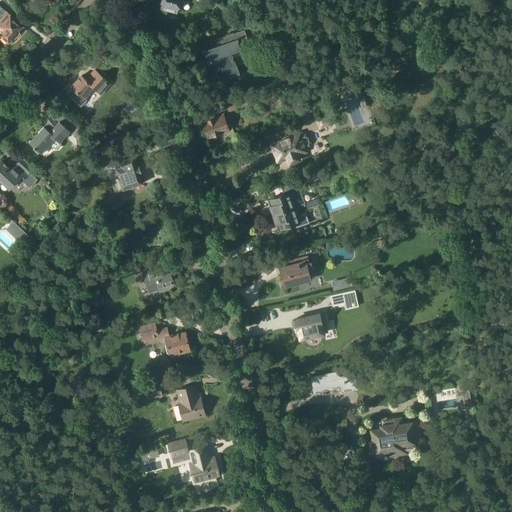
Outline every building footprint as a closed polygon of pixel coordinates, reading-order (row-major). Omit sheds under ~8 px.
[(162,0),(162,3),(160,9),(177,13),(179,7),(180,8),(180,6),(181,6),(183,6),(184,5),(184,3),(184,1),(183,0),(162,0)] [(0,26),(5,31),(1,35),(9,42),(19,30),(21,32),(21,31),(23,32),(26,29),(0,6),(0,16),(1,18),(0,18),(0,26)] [(204,51),(208,61),(217,58),(225,80),(240,74),(232,53),(241,50),(240,46),(249,43),(244,30),(219,39),(221,45),(204,51)] [(85,79),(81,75),(71,86),(83,98),(94,86),(97,89),(100,86),(104,90),(110,83),(95,69),(85,79)] [(337,88),(342,101),(359,95),(354,82),(337,88)] [(358,97),(362,108),(369,106),(365,95),(358,97)] [(245,96),(226,103),(229,112),(248,105),(245,96)] [(45,128),(44,127),(30,142),(42,153),(50,145),(55,149),(59,149),(62,146),(61,142),(60,142),(70,131),(73,134),(73,135),(76,138),(77,143),(83,148),(90,141),(70,122),(65,127),(60,122),(58,124),(49,112),(42,117),(48,125),(45,128)] [(320,130),(337,124),(332,113),(315,119),(320,130)] [(202,122),(208,138),(223,132),(225,139),(236,136),(231,123),(227,124),(224,114),(202,122)] [(301,136),(300,134),(272,144),(278,161),(287,158),(289,163),(300,159),(297,152),(306,149),(305,147),(310,145),(311,141),(309,136),(306,134),(301,136)] [(118,178),(112,180),(114,188),(119,190),(122,189),(122,190),(143,183),(140,173),(141,173),(139,166),(138,167),(134,156),(119,161),(121,167),(116,169),(118,178)] [(0,179),(10,189),(20,179),(22,182),(22,181),(30,188),(38,179),(30,172),(34,168),(28,162),(27,163),(22,158),(11,170),(1,161),(0,162),(0,179)] [(284,193),(269,198),(274,214),(297,206),(305,203),(297,180),(282,186),(284,193)] [(107,214),(121,206),(115,195),(101,202),(107,214)] [(297,206),(274,214),(279,228),(295,223),(297,227),(309,223),(306,214),(301,216),(297,206)] [(13,219),(4,228),(17,240),(21,236),(24,239),(29,234),(13,219)] [(291,266),(281,269),(286,286),(309,280),(313,279),(311,272),(313,272),(313,271),(314,271),(311,261),(309,262),(308,259),(307,258),(296,260),(296,261),(289,262),(291,266)] [(144,280),(145,285),(146,285),(149,293),(157,291),(167,288),(166,286),(173,284),(168,268),(161,270),(160,268),(154,270),(154,271),(143,275),(144,279),(144,280)] [(355,289),(331,295),(333,305),(357,300),(355,289)] [(294,321),(292,322),(292,323),(294,322),(296,327),(293,328),(296,328),(296,330),(299,329),(301,338),(324,333),(324,332),(328,331),(324,314),(320,315),(320,314),(294,319),(294,321)] [(144,343),(161,338),(165,337),(170,357),(179,355),(178,353),(190,350),(186,332),(179,334),(178,333),(171,335),(170,335),(169,334),(167,328),(157,330),(156,322),(140,326),(144,343)] [(338,371),(310,378),(313,392),(340,386),(342,391),(357,387),(355,381),(355,378),(352,374),(349,368),(338,371)] [(159,382),(144,386),(148,400),(163,396),(159,382)] [(176,390),(180,402),(178,403),(183,421),(205,415),(200,398),(198,398),(195,385),(176,390)] [(460,389),(462,407),(476,405),(474,387),(460,389)] [(401,418),(391,420),(392,424),(381,425),(381,428),(372,430),(373,442),(371,442),(373,451),(377,451),(378,457),(385,456),(385,457),(387,456),(394,455),(393,448),(397,447),(397,446),(400,446),(401,451),(413,449),(412,442),(413,442),(412,432),(413,432),(411,424),(402,425),(401,418)] [(191,457),(192,462),(190,463),(195,481),(218,475),(214,457),(211,458),(207,446),(188,451),(185,439),(169,443),(173,461),(191,457)]
